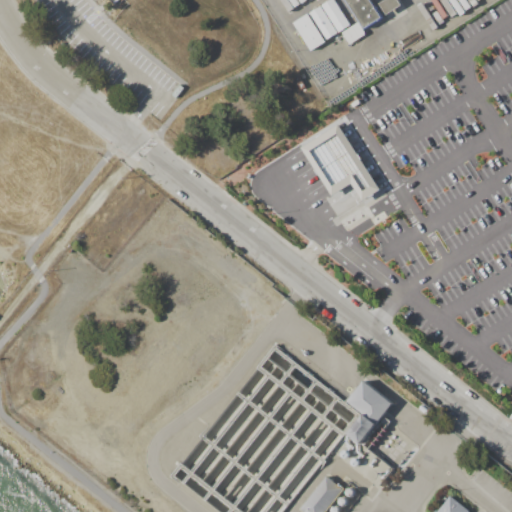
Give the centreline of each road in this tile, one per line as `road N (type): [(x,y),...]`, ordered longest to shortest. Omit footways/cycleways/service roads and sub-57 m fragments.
road 1 (residential): [(200,192),(472,411)]
road 2 (residential): [(0,2),(33,57),(145,148)]
